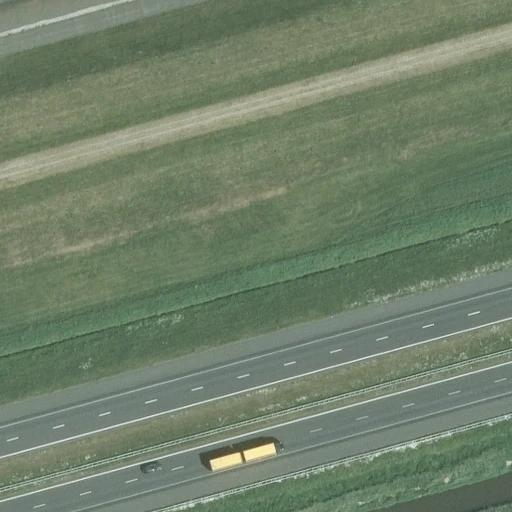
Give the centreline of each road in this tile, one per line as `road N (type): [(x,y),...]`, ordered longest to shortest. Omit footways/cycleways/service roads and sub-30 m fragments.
road 1 (track): [(0,173),(511,33)]
road 2 (motorway): [(511,304),(0,444)]
road 3 (motorway): [(22,511),(511,378)]
